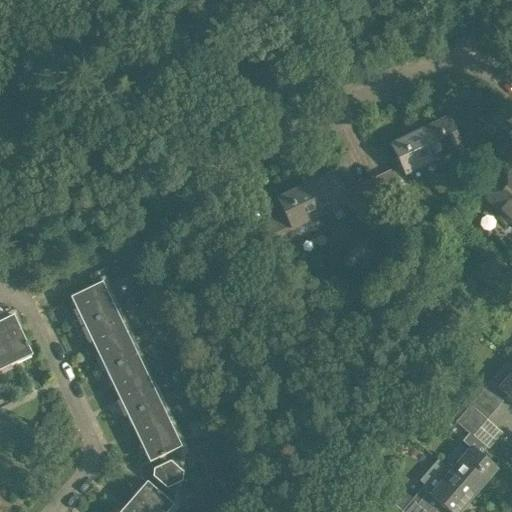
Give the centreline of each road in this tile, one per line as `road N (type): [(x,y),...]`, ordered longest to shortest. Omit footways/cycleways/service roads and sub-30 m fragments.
road 1 (residential): [(511,82),(460,54),(231,161),(209,158),(203,146)]
road 2 (residential): [(49,511),(86,468),(91,447),(24,303),(9,294)]
